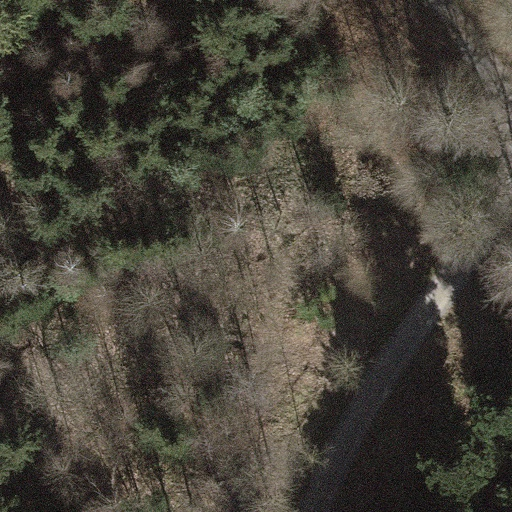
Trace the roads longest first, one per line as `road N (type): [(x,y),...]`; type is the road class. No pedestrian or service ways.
road 1 (track): [(310,511),(387,357),(511,187)]
road 2 (track): [(429,0),(511,105)]
